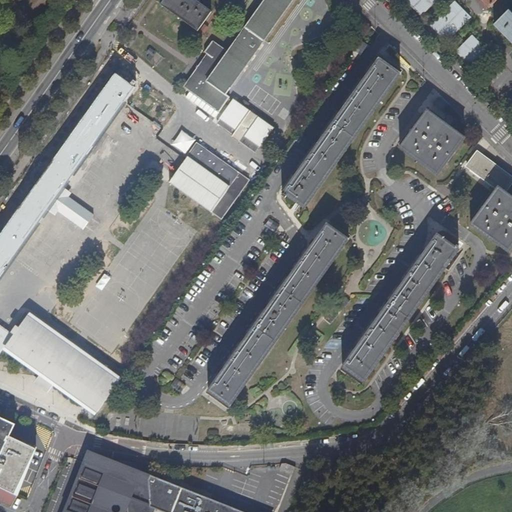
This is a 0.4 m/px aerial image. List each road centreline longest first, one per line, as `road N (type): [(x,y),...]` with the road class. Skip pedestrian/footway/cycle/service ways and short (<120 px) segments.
road 1 (residential): [(511,288),(392,426),(367,440),(300,450),(167,451),(65,430)]
road 2 (residential): [(372,0),(511,139)]
road 3 (primary): [(0,158),(109,0)]
